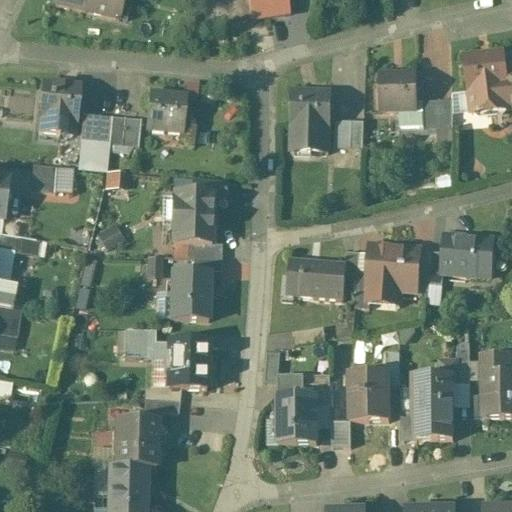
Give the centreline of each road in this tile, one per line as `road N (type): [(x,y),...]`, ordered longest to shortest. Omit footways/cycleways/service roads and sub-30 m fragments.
road 1 (residential): [(230,505),(511,462)]
road 2 (residential): [(0,48),(264,72)]
road 3 (residential): [(230,505),(266,244)]
road 4 (residential): [(266,244),(511,190)]
road 5 (residential): [(264,72),(504,11)]
road 6 (residential): [(266,244),(264,72)]
